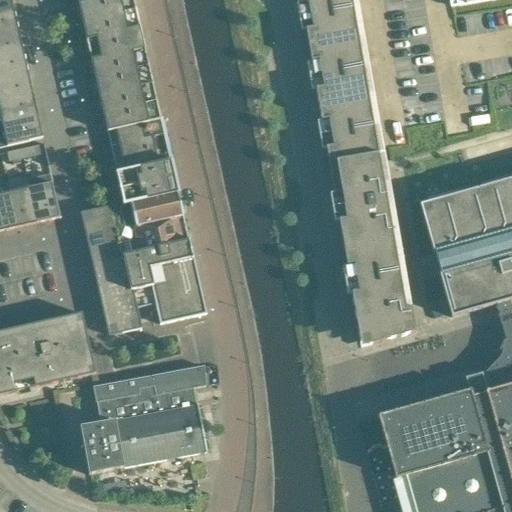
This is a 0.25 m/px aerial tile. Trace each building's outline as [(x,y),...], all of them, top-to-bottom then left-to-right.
[(12,2),(8,2),(7,0),(0,0),(0,14),(13,12),(11,2),(12,2)] [(101,0),(78,5),(82,23),(135,11),(134,4),(133,0),(101,0)] [(405,310),(358,37),(351,0),(299,0),(301,4),(308,3),(310,15),(313,29),(305,31),(311,63),(318,62),(323,88),(315,90),(321,122),(329,121),(329,122),(329,123),(333,148),(326,149),(334,195),(336,195),(336,196),(341,221),(340,221),(338,222),(346,268),(354,267),(354,269),(359,293),(351,295),(358,335),(360,335),(360,334),(361,334),(370,333),(372,344),(372,346),(415,334),(410,309),(405,310)] [(449,0),(451,9),(500,0),(449,0)] [(85,36),(86,40),(139,28),(135,11),(82,23),(83,28),(79,29),(81,37),(85,36)] [(0,37),(15,34),(13,23),(16,22),(15,22),(13,12),(0,14),(0,37)] [(89,52),(91,62),(145,50),(139,28),(86,40),(79,41),(82,53),(89,52)] [(21,44),(18,45),(15,34),(0,37),(0,59),(23,54),(21,45),(21,44)] [(91,62),(95,79),(149,67),(147,59),(145,50),(91,62)] [(0,81),(25,76),(22,65),(26,64),(25,64),(23,54),(0,59),(0,81)] [(95,79),(99,97),(153,85),(151,76),(149,67),(95,79)] [(31,87),(31,86),(27,87),(25,76),(0,81),(0,103),(32,96),(30,87),(31,87)] [(99,97),(103,115),(157,102),(155,94),(153,85),(99,97)] [(34,118),(32,107),(35,106),(32,96),(0,103),(0,119),(1,126),(34,118)] [(106,131),(107,133),(161,120),(158,111),(159,111),(157,102),(103,115),(106,131)] [(0,149),(42,140),(40,129),(40,128),(37,129),(34,118),(1,126),(0,125),(0,149)] [(119,146),(125,172),(125,173),(171,162),(171,161),(170,161),(168,147),(167,147),(164,135),(165,135),(162,121),(161,121),(161,120),(107,133),(110,148),(119,146)] [(21,150),(23,160),(37,157),(35,147),(21,150)] [(6,154),(8,163),(23,160),(21,150),(6,154)] [(119,190),(174,178),(174,176),(171,164),(171,162),(125,173),(125,172),(115,174),(116,177),(119,189),(119,190)] [(58,220),(60,220),(50,175),(29,180),(31,189),(38,222),(47,220),(48,223),(49,223),(49,222),(58,220)] [(123,204),(123,206),(178,194),(178,192),(177,192),(174,179),(175,179),(174,178),(119,190),(119,191),(120,191),(122,200),(121,200),(122,204),(123,204)] [(450,205),(438,208),(436,202),(419,207),(451,319),(454,318),(452,312),(493,300),(494,307),(496,306),(510,303),(511,301),(511,180),(492,186),(494,193),(467,200),(465,194),(448,198),(450,205)] [(38,222),(31,189),(9,194),(17,229),(26,227),(26,228),(27,228),(26,225),(38,222)] [(17,229),(9,194),(0,195),(0,230),(5,229),(6,233),(7,232),(6,231),(17,229)] [(178,195),(178,194),(123,206),(123,207),(124,212),(115,215),(113,207),(80,215),(108,337),(141,330),(136,310),(155,305),(160,326),(206,315),(193,259),(189,242),(178,195)] [(487,394),(485,387),(511,364),(511,310),(510,303),(496,306),(501,325),(505,340),(500,358),(482,377),(482,375),(465,380),(468,393),(456,397),(456,396),(453,397),(441,401),(440,401),(438,401),(438,402),(426,405),(425,405),(423,406),(411,409),(410,409),(408,410),(396,414),(395,413),(393,414),(381,418),(380,417),(378,418),(379,421),(383,433),(382,433),(383,436),(387,448),(386,448),(387,451),(396,480),(404,478),(405,478),(414,511),(511,511),(511,386),(488,394),(488,393),(487,394)] [(82,315),(64,319),(65,324),(59,326),(58,322),(33,328),(34,332),(24,334),(23,330),(0,335),(1,339),(0,339),(0,397),(95,376),(82,315)] [(206,454),(198,407),(196,407),(196,403),(198,403),(196,393),(194,394),(193,389),(205,388),(204,368),(93,388),(96,404),(100,425),(79,429),(88,476),(124,469),(206,454)]
